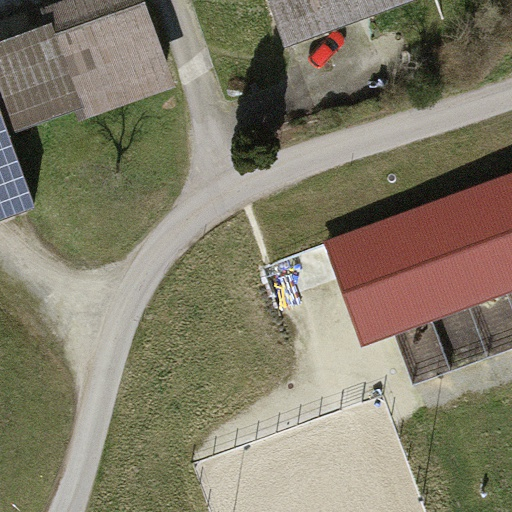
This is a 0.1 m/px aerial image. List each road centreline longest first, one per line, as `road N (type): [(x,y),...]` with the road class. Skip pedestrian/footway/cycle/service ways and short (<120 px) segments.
road 1 (track): [(76,511),(120,362),(154,283),(191,238),(246,204),(511,107)]
road 2 (track): [(169,0),(246,204)]
